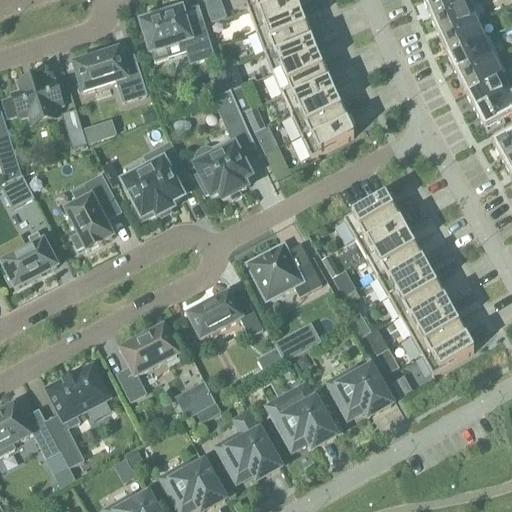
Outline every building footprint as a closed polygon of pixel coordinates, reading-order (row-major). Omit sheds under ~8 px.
[(242,0),(248,13),(284,0),(242,0)] [(255,35),(300,18),(297,10),(301,9),(297,0),(284,0),(248,13),(255,35)] [(430,21),(471,4),(467,6),(464,0),(427,0),(422,2),(430,21)] [(438,40),(475,24),(479,22),(471,4),(430,21),(438,40)] [(221,9),(208,14),(212,26),(225,21),(221,9)] [(184,25),(181,14),(140,27),(150,57),(151,57),(154,66),(169,62),(166,52),(183,47),(190,68),(213,61),(200,20),(184,25)] [(264,56),(312,37),(306,24),(303,26),(300,18),(255,35),(264,56)] [(447,59),(488,40),(487,40),(483,42),(475,24),(438,40),(447,59)] [(272,78),(316,59),(313,52),(317,50),(312,37),(264,56),(272,76),(272,78)] [(320,60),(347,54),(344,40),(317,45),(320,60)] [(456,78),(496,58),(488,40),(447,59),(456,78)] [(120,63),(117,55),(89,64),(88,61),(76,65),(77,68),(74,68),(83,96),(116,86),(123,107),(146,99),(133,59),(120,63)] [(501,78),(505,76),(496,58),(456,78),(465,96),(501,78)] [(233,59),(225,62),(228,71),(235,68),(233,59)] [(282,99),(329,78),(323,65),(319,67),(316,59),(272,78),(282,99)] [(221,73),(207,77),(210,87),(214,100),(228,95),(221,73)] [(291,120),(334,100),(331,93),(334,91),(329,78),(282,99),(291,120)] [(475,115),(510,96),(501,78),(465,96),(475,115)] [(45,87),(42,79),(17,87),(20,95),(11,98),(19,123),(28,120),(31,129),(56,121),(53,112),(61,109),(53,85),(45,87)] [(245,127),(231,95),(231,94),(213,101),(228,134),(245,127)] [(511,95),(510,96),(475,115),(487,138),(505,128),(503,124),(511,119),(511,95)] [(301,141),(347,118),(341,106),(337,108),(334,100),(291,120),(301,141)] [(253,111),(244,115),(249,125),(261,119),(257,110),(253,111)] [(86,147),(75,113),(62,117),(73,151),(86,147)] [(347,118),(301,141),(311,162),(353,141),(349,133),(353,131),(347,118)] [(0,132),(0,165),(6,185),(21,180),(5,131),(0,132)] [(504,167),(511,162),(511,137),(511,138),(509,134),(491,144),(504,167)] [(160,220),(169,215),(173,213),(170,208),(182,201),(174,185),(186,178),(170,147),(143,161),(149,173),(122,187),(134,210),(131,211),(140,227),(155,219),(156,221),(160,219),(160,220)] [(251,167),(242,148),(238,149),(237,148),(220,157),(219,156),(217,155),(214,153),(211,152),(208,151),(206,151),(199,155),(198,157),(197,159),(197,161),(196,163),(196,165),(196,167),(196,169),(195,170),(199,178),(195,180),(205,199),(209,197),(211,201),(219,197),(223,204),(246,192),(242,184),(253,179),(248,169),(251,167)] [(0,189),(12,212),(33,201),(22,180),(21,180),(0,188),(0,189)] [(86,255),(101,247),(101,246),(111,241),(104,226),(111,222),(107,215),(117,210),(101,180),(72,195),(78,208),(65,215),(77,238),(70,241),(77,254),(84,250),(86,255)] [(355,244),(399,218),(392,206),(389,208),(385,200),(344,223),(355,244)] [(366,263),(407,240),(403,232),(406,230),(399,218),(355,244),(366,263)] [(42,246),(37,237),(28,242),(33,250),(1,267),(7,279),(4,281),(10,291),(13,290),(14,293),(56,271),(43,245),(42,246)] [(377,282),(422,257),(414,244),(411,246),(407,240),(366,263),(377,282)] [(294,270),(283,249),(270,255),(268,252),(257,258),(259,262),(246,268),(266,305),(293,291),(299,301),(322,289),(307,263),(294,270)] [(388,302),(429,278),(425,271),(428,269),(422,257),(377,282),(388,302)] [(329,259),(321,263),(332,283),(340,278),(329,259)] [(399,321),(444,296),(436,283),(433,285),(429,278),(388,302),(399,321)] [(410,340),(451,317),(447,309),(450,307),(444,296),(399,321),(410,340)] [(237,316),(228,298),(204,311),(202,308),(189,315),(191,318),(187,320),(200,345),(240,324),(249,341),(263,334),(250,310),(237,316)] [(421,359),(465,334),(458,322),(455,324),(451,317),(410,340),(421,359)] [(160,334),(159,331),(148,337),(149,340),(121,354),(130,372),(117,379),(131,406),(145,398),(136,380),(177,359),(163,333),(160,334)] [(465,334),(421,359),(432,379),(473,356),(469,348),(472,346),(465,334)] [(383,346),(373,352),(377,358),(386,353),(383,346)] [(285,368),(276,352),(257,362),(266,378),(285,368)] [(387,353),(377,359),(381,366),(392,361),(387,353)] [(397,389),(414,377),(405,364),(388,375),(397,389)] [(89,371),(87,368),(75,374),(76,378),(46,394),(67,434),(79,427),(76,420),(109,403),(92,370),(89,371)] [(391,408),(370,371),(358,377),(355,372),(328,387),(348,423),(363,414),(368,422),(391,408)] [(312,453),(336,440),(308,390),(268,413),(292,454),(308,446),(312,453)] [(179,400),(193,426),(209,417),(196,391),(179,400)] [(29,439),(14,411),(0,417),(0,460),(15,453),(12,448),(29,439)] [(243,435),(216,451),(236,486),(252,477),(257,485),(280,471),(248,414),(235,421),(243,435)] [(56,448),(47,430),(32,437),(46,462),(60,455),(56,448)] [(70,440),(56,448),(60,455),(69,473),(83,465),(70,440)] [(208,511),(225,503),(203,466),(192,472),(188,467),(161,482),(177,511),(190,511),(197,509),(198,511),(208,511)] [(156,511),(148,497),(136,504),(133,498),(108,511),(156,511)]
